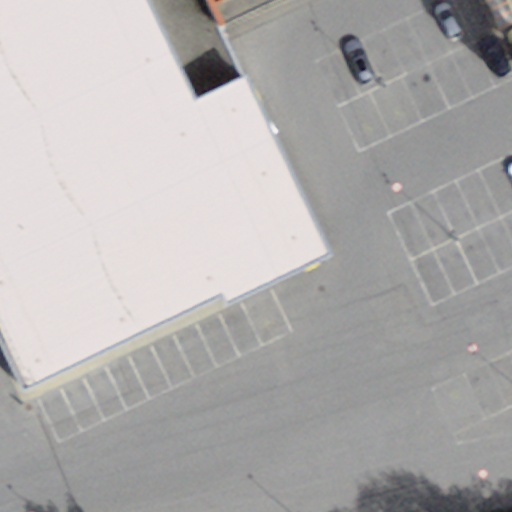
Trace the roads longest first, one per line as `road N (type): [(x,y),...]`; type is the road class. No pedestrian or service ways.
road 1 (unknown): [(379,0),(305,42),(374,181)]
road 2 (unknown): [(374,181),(434,327)]
road 3 (unknown): [(374,181),(511,111)]
